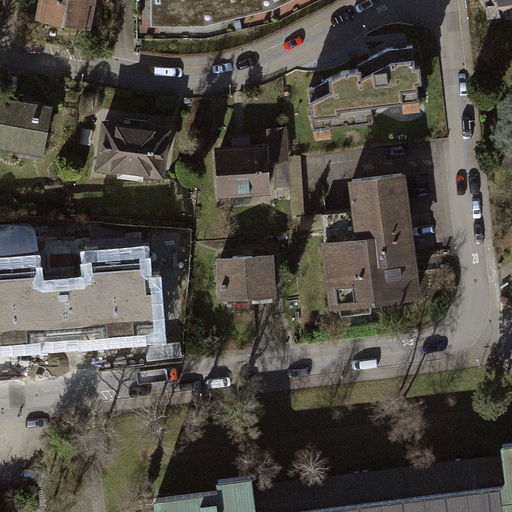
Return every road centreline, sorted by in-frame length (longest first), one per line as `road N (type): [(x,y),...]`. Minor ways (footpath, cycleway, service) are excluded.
road 1 (residential): [(0,395),(412,349),(467,322),(439,0)]
road 2 (residential): [(0,51),(203,82),(250,71),(407,0)]
